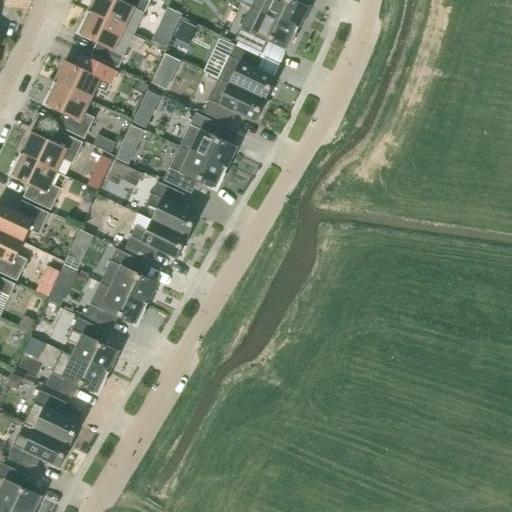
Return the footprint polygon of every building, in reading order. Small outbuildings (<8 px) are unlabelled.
[(117,0),(93,0),(88,12),(135,35),(151,1),(149,0),(122,0),(121,2),(117,0)] [(254,0),(251,7),(297,30),(299,26),(301,27),(311,7),(301,2),(300,4),(292,0),(254,0)] [(263,40),(287,52),(297,30),(251,7),(235,41),(258,52),(263,40)] [(172,11),(165,26),(175,31),(182,16),(172,11)] [(135,35),(88,13),(77,35),(100,46),(94,59),(119,70),(135,35)] [(235,46),(219,79),(265,101),(276,79),(252,68),(257,56),(235,46)] [(111,85),(117,72),(80,55),(75,67),(64,62),(54,83),(90,101),(100,80),(111,85)] [(231,112),(255,123),(265,101),(219,79),(203,113),(225,124),(231,112)] [(140,82),(136,91),(144,95),(147,88),(148,86),(140,82)] [(84,113),(90,101),(54,83),(44,105),(68,117),(62,129),(85,139),(95,118),(84,113)] [(160,94),(147,88),(144,95),(132,120),(145,126),(160,94)] [(196,114),(180,147),(226,170),(237,148),(213,136),(218,125),(196,114)] [(130,125),(114,159),(129,165),(145,132),(130,125)] [(30,133),(20,154),(57,172),(63,159),(73,164),(83,143),(60,132),(54,144),(30,133)] [(104,150),(115,155),(119,147),(109,142),(104,150)] [(192,180),(216,192),(226,170),(180,147),(164,181),(186,192),(192,180)] [(57,172),(20,154),(10,176),(34,187),(28,200),(51,210),(61,189),(51,184),(57,172)] [(92,176),(88,186),(98,190),(102,181),(92,176)] [(156,210),(151,221),(187,238),(198,217),(174,205),(180,193),(157,182),(146,205),(156,210)] [(85,188),(81,198),(92,203),(96,193),(85,188)] [(0,231),(23,243),(29,230),(39,235),(49,214),(26,203),(21,215),(0,205),(0,231)] [(153,248),(177,260),(187,238),(151,221),(146,232),(136,227),(125,250),(147,261),(153,248)] [(17,255),(23,243),(0,231),(0,258),(0,273),(17,281),(27,260),(17,255)] [(115,277),(110,288),(146,306),(157,284),(133,273),(139,261),(116,250),(105,273),(115,277)] [(80,261),(69,255),(64,266),(75,271),(80,261)] [(44,276),(36,292),(47,297),(55,281),(44,276)] [(0,292),(10,297),(16,285),(0,277),(0,292)] [(112,316),(136,327),(146,306),(110,288),(105,299),(95,294),(84,317),(106,328),(112,316)] [(51,293),(47,301),(60,307),(63,299),(51,293)] [(23,316),(18,326),(29,332),(35,322),(23,316)] [(72,357),(108,374),(119,352),(95,341),(101,329),(78,318),(67,341),(77,345),(72,357)] [(98,395),(108,374),(72,357),(67,367),(56,362),(45,385),(68,396),(74,384),(98,395)] [(22,380),(12,375),(7,387),(17,392),(22,380)] [(33,430),(70,447),(80,425),(56,413),(62,401),(39,390),(28,413),(39,418),(33,430)] [(9,420),(0,415),(0,435),(1,436),(9,420)] [(59,468),(70,447),(33,430),(28,440),(18,435),(7,458),(30,469),(36,457),(59,468)] [(0,504),(16,511),(34,511),(41,497),(17,486),(23,474),(0,463),(0,504)]
